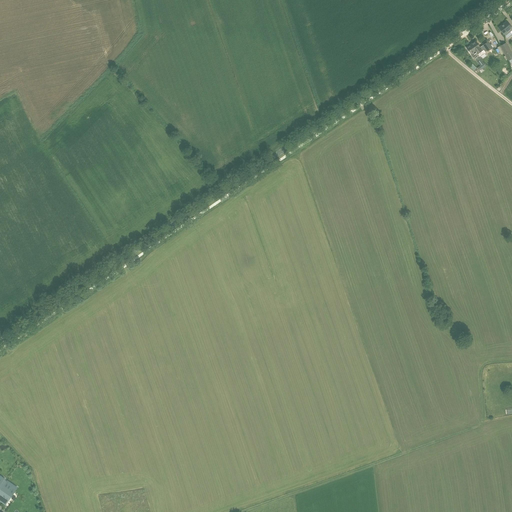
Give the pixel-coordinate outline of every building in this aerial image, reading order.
[(511,27),(506,21),(503,24),(510,32),(511,34),(511,27)] [(505,36),(510,32),(503,24),(498,28),(505,36)] [(490,40),(494,48),(499,45),(494,38),(490,40)] [(475,41),(471,44),(475,51),(476,51),(478,54),(482,51),(475,41)] [(483,45),(487,51),(492,48),(488,42),(483,45)] [(511,58),(511,53),(506,43),(501,46),(508,60),(511,58)] [(478,55),(476,57),(473,53),(475,51),(471,44),(466,48),(473,58),(475,57),(478,61),(477,62),(480,66),(478,67),(481,70),(483,68),(486,67),(478,55)] [(18,488),(7,480),(0,489),(0,501),(6,506),(18,488)]
